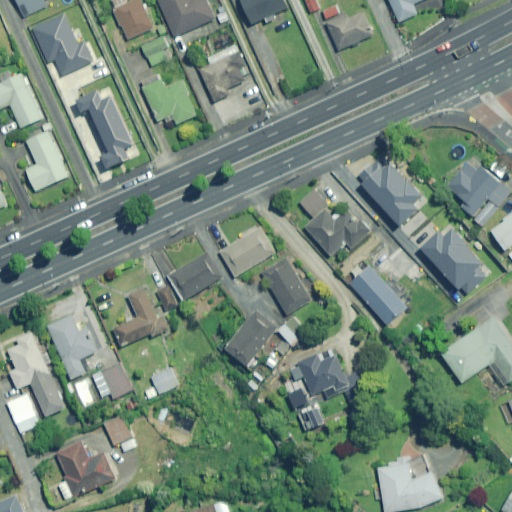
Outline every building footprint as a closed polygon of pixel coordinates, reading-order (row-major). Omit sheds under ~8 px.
[(47,0),(16,0),(25,18),(49,8),(45,1),(47,0)] [(136,0),(130,3),(127,0),(111,0),(109,1),(128,42),(158,27),(144,0),(136,0)] [(157,0),(175,39),(215,21),(205,0),(157,0)] [(288,11),(282,0),(240,0),(252,27),(265,21),(266,25),(276,21),(274,17),(288,11)] [(315,0),(304,0),(310,14),(320,11),(315,0)] [(388,0),(400,24),(418,16),(413,6),(425,0),(388,0)] [(340,14),(336,6),(323,12),(327,20),(340,14)] [(374,37),(364,13),(349,20),(347,16),(328,24),(339,52),(374,37)] [(170,47),(164,36),(142,48),(152,68),(168,60),(163,51),(170,47)] [(253,83),(250,76),(242,54),(200,70),(212,102),(231,94),(229,89),(241,84),(243,87),(253,83)] [(86,81),(77,62),(56,71),(64,90),(86,81)] [(44,119),(24,74),(0,84),(0,111),(10,106),(21,130),(44,119)] [(143,90),(158,123),(164,120),(167,126),(175,122),(177,126),(198,116),(183,82),(166,90),(162,81),(143,90)] [(115,107),(106,111),(93,116),(98,128),(89,131),(98,154),(114,148),(113,143),(127,137),(115,107)] [(69,178),(49,133),(28,143),(38,166),(27,171),(36,193),(69,178)] [(511,192),(471,159),(447,188),(467,204),(463,209),(484,226),(511,192)] [(422,210),(416,212),(397,169),(384,175),(370,181),(377,197),(374,198),(386,225),(406,217),(414,235),(429,228),(422,210)] [(325,210),(329,206),(315,191),(300,204),(315,221),(306,229),(331,258),(347,245),(352,250),(370,235),(361,225),(349,211),(336,222),(325,210)] [(511,215),(504,221),(492,230),(507,251),(511,247),(511,215)] [(276,255),(261,230),(220,254),(236,279),(276,255)] [(220,280),(205,255),(168,279),(183,303),(220,280)] [(419,275),(406,261),(397,268),(411,283),(419,275)] [(312,303),(290,267),(266,282),(288,317),(312,303)] [(408,309),(370,268),(351,286),(388,327),(408,309)] [(158,316),(146,287),(128,294),(139,320),(115,330),(123,348),(152,336),(153,339),(170,332),(162,314),(158,316)] [(170,289),(158,295),(166,312),(178,306),(170,289)] [(281,327),(258,309),(224,350),(247,368),(281,327)] [(294,317),(279,332),(286,340),(276,351),(284,359),(310,334),(294,317)] [(75,325),(72,318),(49,328),(72,381),(86,375),(80,361),(94,354),(80,322),(75,325)] [(511,381),(511,342),(495,318),(442,355),(463,384),(489,366),(504,387),(511,381)] [(42,357),(32,334),(17,340),(20,346),(8,351),(17,371),(10,374),(18,393),(32,387),(46,419),(65,411),(46,367),(52,364),(48,354),(42,357)] [(357,375),(351,378),(346,367),(340,369),(332,350),(311,359),(299,364),(312,397),(325,392),(328,400),(346,393),(353,411),(370,405),(357,375)] [(132,394),(121,368),(94,380),(103,400),(112,396),(114,402),(132,394)] [(171,370),(152,379),(156,388),(146,392),(150,402),(180,389),(171,370)] [(41,426),(28,395),(7,404),(20,435),(41,426)] [(508,427),(511,425),(511,398),(508,400),(511,407),(501,411),(508,427)] [(311,407),(296,415),(305,433),(320,426),(311,407)] [(134,439),(125,415),(104,424),(113,447),(134,439)] [(91,462),(82,442),(55,454),(67,483),(59,486),(66,502),(117,480),(106,455),(91,462)] [(412,483),(409,464),(378,469),(384,511),(403,511),(421,509),(443,499),(432,474),(412,483)] [(172,470),(160,475),(165,487),(176,482),(172,470)] [(0,511),(23,511),(17,496),(0,503),(0,511)] [(511,511),(511,498),(503,511),(504,511),(511,511)]
